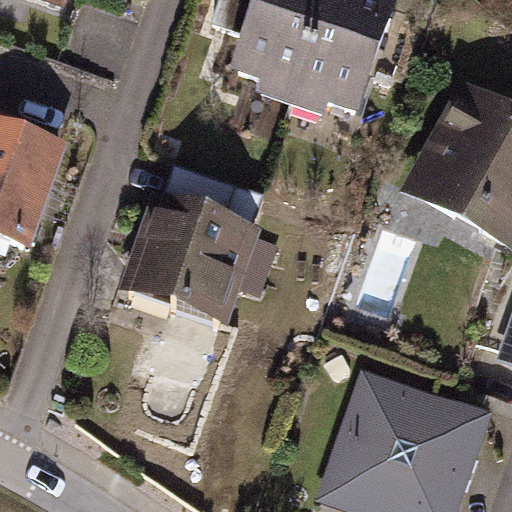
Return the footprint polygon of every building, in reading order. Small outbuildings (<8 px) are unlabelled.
[(14,0),(69,19),(75,0),(14,0)] [(247,0),(223,85),(362,125),(398,0),(247,0)] [(511,118),(469,94),(412,192),(511,249),(511,118)] [(0,243),(57,262),(89,164),(0,135),(0,121),(0,243)] [(270,201),(177,169),(166,203),(257,234),(270,201)] [(166,203),(156,200),(123,295),(232,332),(264,236),(257,234),(166,203)] [(511,337),(503,362),(511,365),(511,337)] [(456,511),(488,424),(367,381),(324,503),(350,511),(456,511)]
